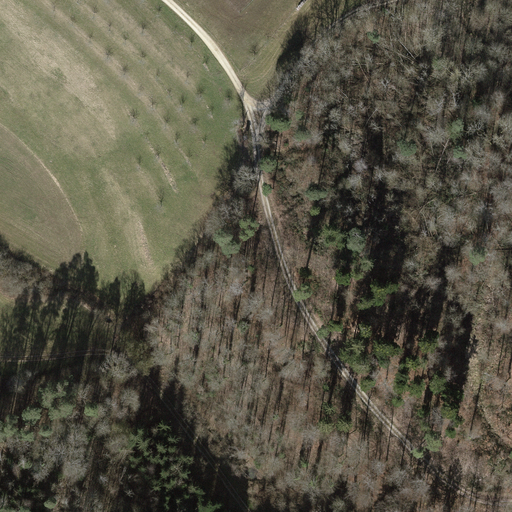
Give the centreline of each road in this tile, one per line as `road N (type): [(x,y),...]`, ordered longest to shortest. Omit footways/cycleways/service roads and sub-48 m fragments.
road 1 (track): [(511,504),(470,497),(423,458),(366,401),(326,344),(296,295),(261,176),(251,103),(223,54),(176,0)]
road 2 (track): [(249,511),(140,369),(121,356),(0,355)]
road 3 (track): [(397,0),(336,27),(273,104),(251,103)]
